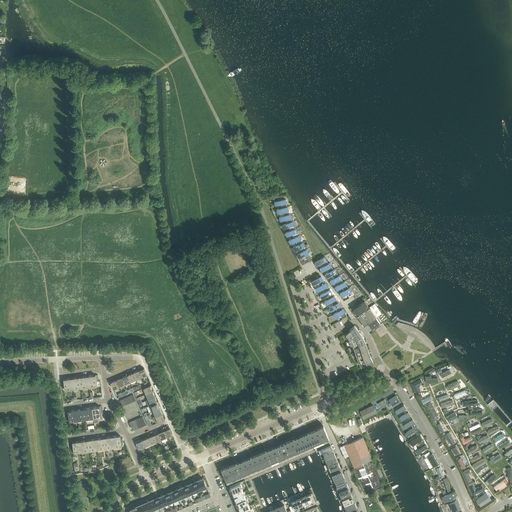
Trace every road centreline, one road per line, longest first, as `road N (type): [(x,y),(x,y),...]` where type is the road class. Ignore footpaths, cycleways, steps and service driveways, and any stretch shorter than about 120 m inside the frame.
road 1 (residential): [(467,511),(383,368)]
road 2 (unclassified): [(202,456),(317,407)]
